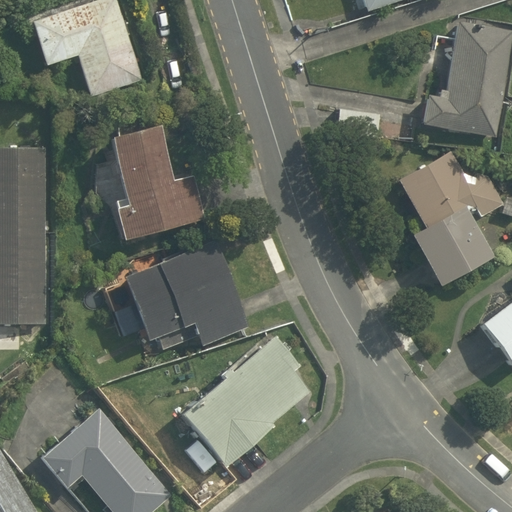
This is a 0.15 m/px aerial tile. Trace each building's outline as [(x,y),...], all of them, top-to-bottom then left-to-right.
[(95,0),(27,22),(43,70),(75,60),(89,100),(142,83),(114,0),(95,0)] [(361,0),(365,11),(403,0),(361,0)] [(492,140),(510,29),(458,21),(445,95),(427,92),(421,128),(492,140)] [(378,112),(336,109),(334,139),(376,142),(378,112)] [(155,129),(108,141),(125,203),(112,207),(123,250),(205,228),(192,178),(169,184),(155,129)] [(46,150),(0,148),(0,329),(41,331),(46,150)] [(447,153),(396,180),(422,229),(407,237),(437,292),(486,266),(465,226),(502,207),(484,172),(463,183),(447,153)] [(123,341),(140,334),(146,351),(193,333),(198,346),(246,328),(216,249),(173,265),(169,255),(127,271),(131,281),(121,285),(131,311),(114,317),(123,341)] [(511,304),(477,331),(511,376),(511,304)] [(296,369),(272,342),(180,424),(225,474),(309,400),(287,376),(296,369)] [(92,410),(35,463),(66,496),(80,483),(107,511),(155,511),(173,495),(92,410)] [(29,511),(0,461),(0,511),(29,511)]
